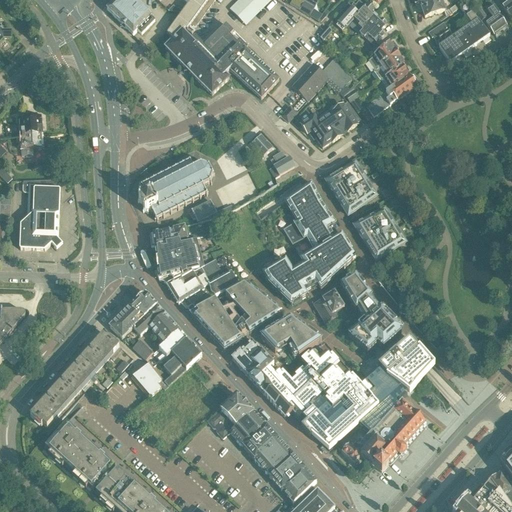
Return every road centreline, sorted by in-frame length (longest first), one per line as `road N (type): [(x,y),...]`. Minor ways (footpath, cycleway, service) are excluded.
road 1 (secondary): [(353,511),(218,362)]
road 2 (residential): [(487,408),(359,269)]
road 3 (residential): [(218,362),(359,269)]
road 4 (residential): [(314,163),(239,101),(186,127)]
road 5 (secondary): [(113,140),(103,53),(67,0)]
road 6 (residential): [(434,87),(314,163)]
road 7 (residential): [(487,408),(390,511)]
road 8 (secondary): [(95,141),(100,278)]
road 9 (secondary): [(82,328),(13,405),(4,433)]
road 10 (secondary): [(131,269),(113,199),(113,140)]
road 11 (secondary): [(218,362),(131,269)]
